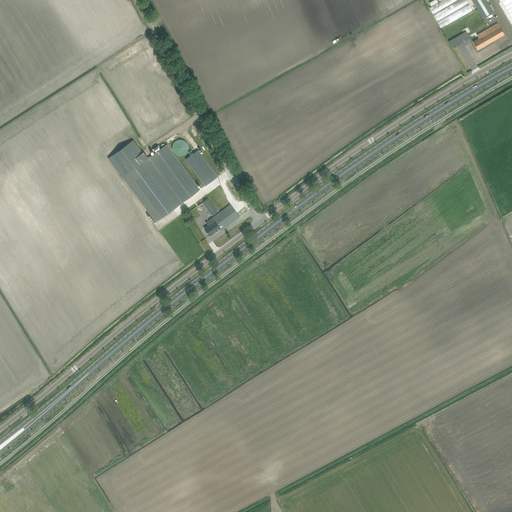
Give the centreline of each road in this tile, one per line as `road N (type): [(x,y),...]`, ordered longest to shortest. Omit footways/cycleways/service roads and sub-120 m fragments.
road 1 (primary): [(59,398),(345,171),(511,67)]
road 2 (unclassified): [(258,223),(0,429)]
road 3 (unclassified): [(511,55),(380,133),(258,223)]
road 4 (unclassified): [(258,223),(136,0)]
